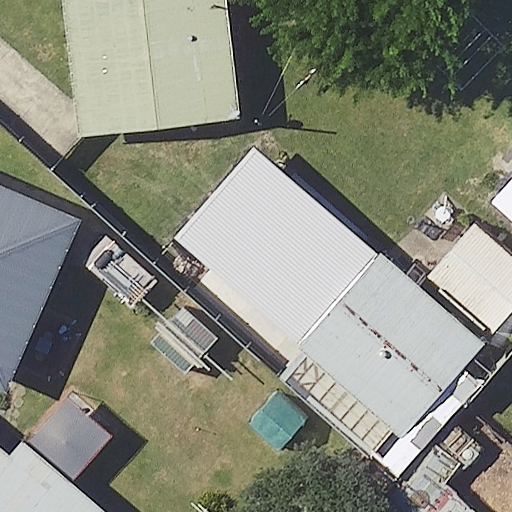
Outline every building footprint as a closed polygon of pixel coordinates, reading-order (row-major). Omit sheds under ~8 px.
[(245,116),(231,0),(65,0),(81,135),(245,116)] [(0,381),(11,386),(85,217),(0,180),(0,381)] [(511,334),(511,241),(477,213),(431,269),(511,336),(511,334)] [(409,433),(492,338),(387,248),(304,344),(409,433)] [(76,511),(0,444),(0,511),(76,511)]
